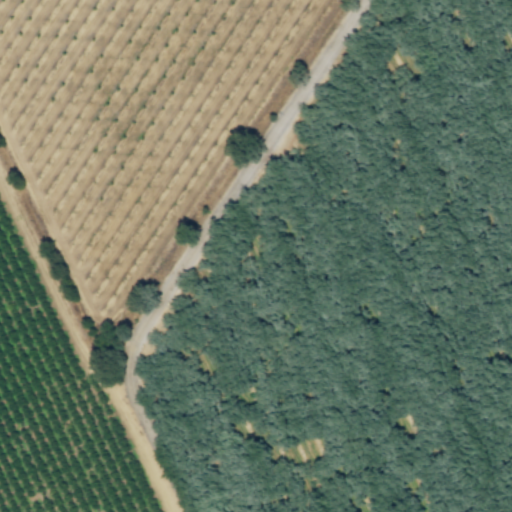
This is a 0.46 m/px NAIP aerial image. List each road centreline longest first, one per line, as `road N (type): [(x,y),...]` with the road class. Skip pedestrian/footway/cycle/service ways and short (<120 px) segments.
road 1 (residential): [(113,360),(359,0)]
road 2 (residential): [(188,511),(0,142)]
